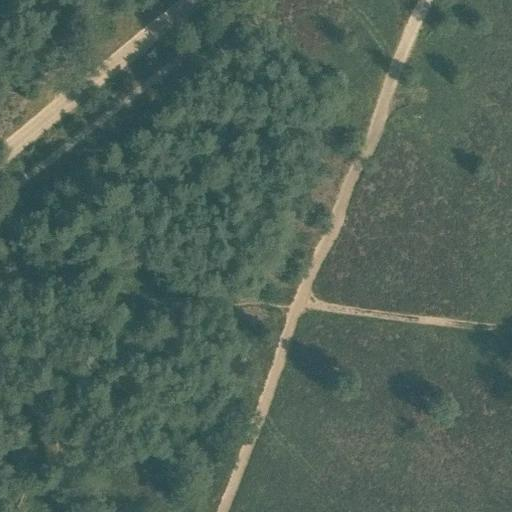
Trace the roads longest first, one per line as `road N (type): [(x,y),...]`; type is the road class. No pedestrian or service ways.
road 1 (track): [(428,0),(298,305)]
road 2 (track): [(0,156),(191,0)]
road 3 (track): [(298,305),(222,511)]
road 4 (track): [(511,329),(298,305)]
